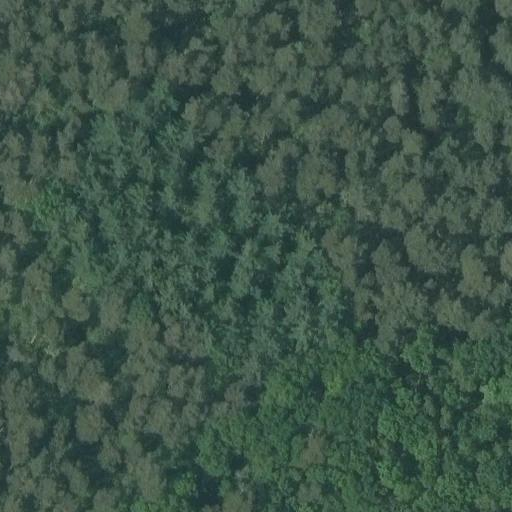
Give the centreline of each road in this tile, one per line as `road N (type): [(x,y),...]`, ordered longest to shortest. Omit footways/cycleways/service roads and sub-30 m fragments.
road 1 (track): [(237,412),(511,135)]
road 2 (track): [(0,242),(90,315),(237,412)]
road 3 (track): [(136,511),(237,412)]
